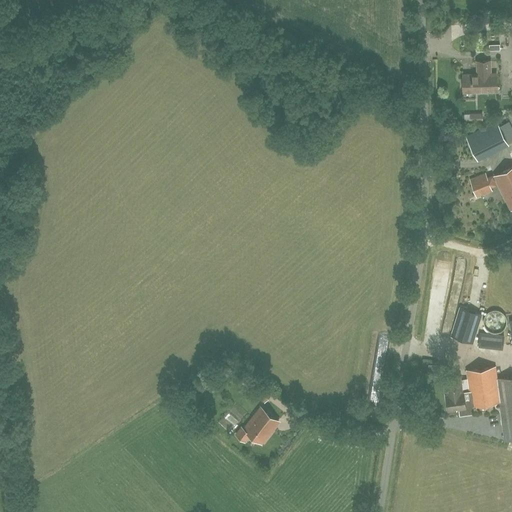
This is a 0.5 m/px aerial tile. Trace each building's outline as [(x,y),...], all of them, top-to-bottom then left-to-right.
[(463,91),(497,90),(496,74),(492,74),(492,60),(475,60),(475,74),(463,74),(463,91)] [(464,114),(464,121),(484,120),(484,112),(470,113),(470,114),(464,114)] [(465,142),(468,148),(498,133),(495,126),(465,142)] [(467,149),(472,158),(504,144),(500,134),(467,149)] [(511,166),(495,175),(511,208),(511,166)] [(492,191),(490,187),(496,184),(492,174),(486,176),(485,173),(469,179),(476,197),(492,191)] [(443,301),(449,254),(439,253),(433,300),(443,301)] [(456,254),(456,261),(465,262),(466,254),(456,254)] [(481,314),(460,307),(451,336),(472,343),(481,314)] [(483,323),(498,323),(497,309),(483,309),(483,323)] [(504,335),(480,332),(478,346),(502,349),(504,335)] [(460,376),(444,378),(446,394),(448,409),(466,407),(465,405),(471,405),(471,406),(500,402),(506,440),(511,438),(511,375),(497,378),(495,366),(466,370),(470,391),(464,392),(463,392),(460,376)] [(241,383),(251,390),(250,392),(264,402),(273,391),(249,372),(241,383)] [(219,418),(229,428),(246,411),(236,402),(219,418)] [(278,421),(273,416),(260,407),(243,428),(241,427),(236,434),(244,441),(250,434),(261,443),(278,421)]
